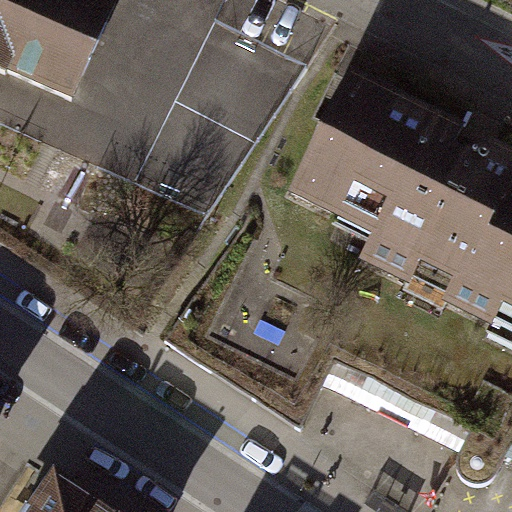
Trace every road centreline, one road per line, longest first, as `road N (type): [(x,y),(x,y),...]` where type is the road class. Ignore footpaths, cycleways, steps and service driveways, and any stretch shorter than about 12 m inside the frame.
road 1 (tertiary): [(263,511),(0,337)]
road 2 (residential): [(357,0),(511,75)]
